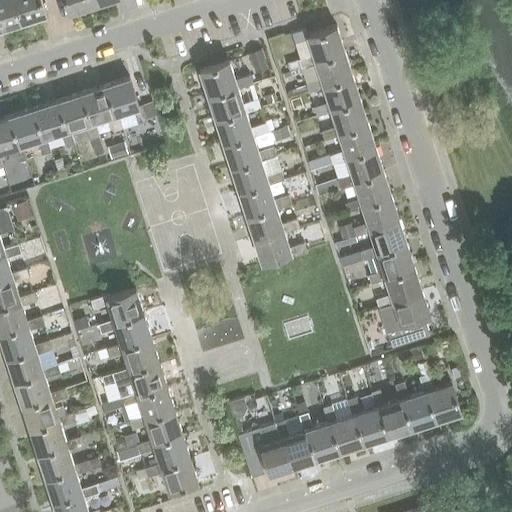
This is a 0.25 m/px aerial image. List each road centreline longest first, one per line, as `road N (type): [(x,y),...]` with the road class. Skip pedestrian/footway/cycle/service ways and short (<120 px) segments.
road 1 (residential): [(274,511),(471,447),(495,424),(473,323),(365,0)]
road 2 (residential): [(0,76),(239,0)]
